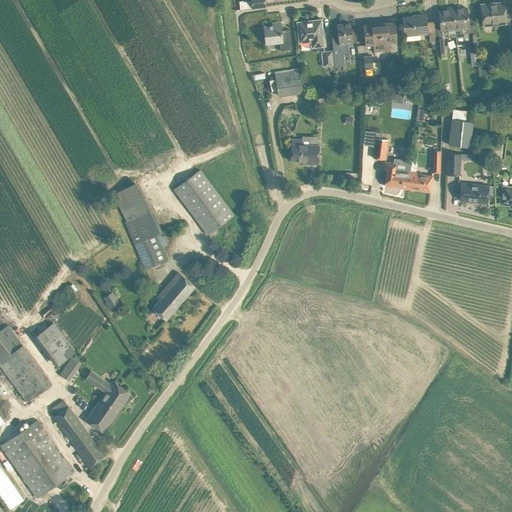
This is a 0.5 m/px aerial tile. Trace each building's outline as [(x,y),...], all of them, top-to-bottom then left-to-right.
[(240,1),(241,9),(252,8),(251,0),(240,1)] [(509,21),(511,39),(511,38),(511,13),(509,14),(509,15),(505,15),(504,2),(495,3),(495,5),(481,7),(482,24),(509,21)] [(466,8),(453,9),(455,37),(463,36),(462,33),(469,33),(468,27),(466,8)] [(455,37),(453,9),(439,11),(441,30),(441,36),(448,35),(448,38),(455,37)] [(403,18),(404,36),(427,34),(426,25),(425,15),(416,16),(416,17),(403,18)] [(379,20),(363,22),(365,45),(373,45),(373,52),(390,50),(389,43),(397,42),(395,22),(394,19),(379,20)] [(297,23),(300,43),(311,41),(312,47),(324,46),(321,20),(297,23)] [(357,42),(355,29),(351,29),(350,23),(337,24),(338,37),(332,38),(334,67),(344,66),(343,54),(347,53),(346,43),(352,43),(357,42)] [(263,26),(266,44),(279,43),(280,51),(292,49),(290,30),(281,31),(280,25),(263,26)] [(468,35),(470,52),(477,51),(475,34),(468,35)] [(435,39),(436,41),(437,56),(444,55),(442,38),(435,39)] [(332,51),(321,52),(322,67),(334,66),(332,51)] [(363,57),(364,69),(373,68),(372,56),(363,57)] [(275,72),(278,91),(278,96),(288,94),(301,92),(298,68),(284,70),(275,72)] [(403,75),(359,82),(360,87),(404,80),(403,75)] [(452,119),(449,144),(469,147),(473,122),(466,121),(452,119)] [(292,138),(291,144),(291,161),(309,162),(309,164),(318,164),(318,145),(302,144),(302,139),(292,138)] [(375,138),(373,158),(385,159),(387,140),(375,138)] [(500,144),(490,145),(491,154),(501,153),(500,145),(500,144)] [(490,145),(480,146),(481,155),(491,154),(490,145)] [(432,172),(440,173),(440,151),(432,150),(432,172)] [(447,175),(459,175),(460,154),(448,154),(447,175)] [(394,158),(393,163),(385,162),(384,171),(386,171),(385,186),(408,189),(410,174),(411,161),(394,158)] [(174,189),(207,234),(233,215),(200,170),(174,189)] [(410,174),(408,189),(430,191),(432,176),(410,174)] [(474,201),(474,202),(487,203),(488,186),(461,184),(459,201),(469,201),(474,201)] [(511,205),(511,207),(511,186),(503,185),(500,204),(511,205)] [(127,222),(125,223),(129,232),(139,257),(144,269),(166,260),(161,248),(155,235),(148,238),(139,216),(127,222)] [(152,309),(165,320),(195,286),(178,271),(157,296),(160,299),(152,309)] [(112,292),(104,297),(111,308),(119,302),(112,292)] [(52,321),(34,334),(56,365),(74,352),(52,321)] [(0,365),(28,402),(52,384),(22,345),(21,346),(6,326),(0,330),(0,365)] [(146,343),(139,351),(144,356),(151,347),(146,343)] [(72,357),(58,374),(67,381),(80,364),(72,357)] [(87,380),(104,392),(85,419),(103,432),(130,393),(114,382),(111,387),(91,373),(87,380)] [(52,418),(68,441),(89,467),(105,455),(63,400),(51,409),(55,415),(52,418)] [(1,446),(31,489),(37,497),(74,472),(38,420),(1,446)] [(0,497),(8,510),(23,501),(0,464),(0,497)]
